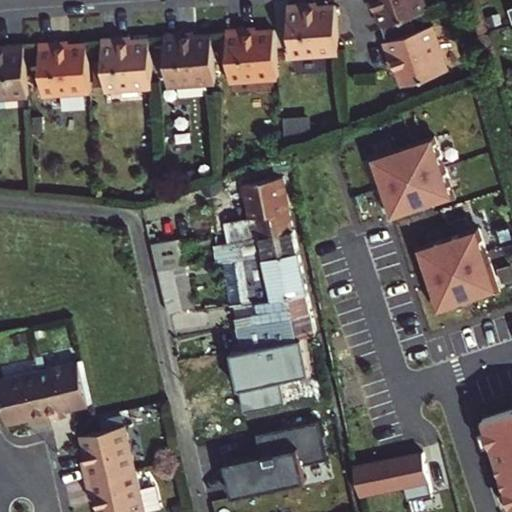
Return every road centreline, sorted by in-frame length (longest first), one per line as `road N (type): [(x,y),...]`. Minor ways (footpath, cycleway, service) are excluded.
road 1 (residential): [(200,511),(132,216),(0,201)]
road 2 (residential): [(354,243),(402,394)]
road 3 (residential): [(487,511),(443,380)]
